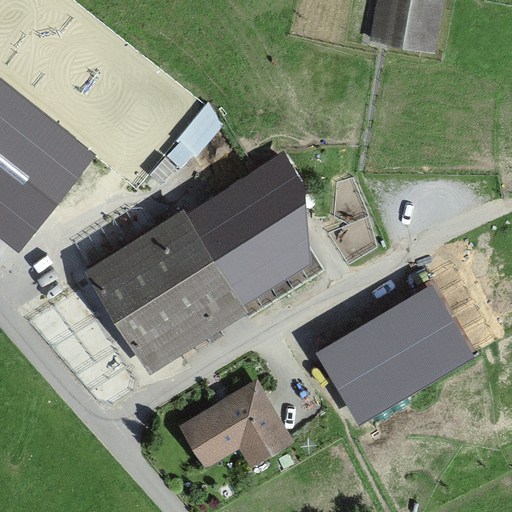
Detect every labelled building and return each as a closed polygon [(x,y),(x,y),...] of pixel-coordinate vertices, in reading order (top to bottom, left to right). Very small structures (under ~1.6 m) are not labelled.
[(379,0),(372,37),(435,49),(444,0),(379,0)] [(0,228),(20,244),(97,148),(0,70),(0,228)] [(200,154),(228,118),(207,102),(179,138),(200,154)] [(187,206),(245,298),(311,256),(307,183),(284,145),(187,206)] [(184,201),(85,264),(151,368),(250,306),(245,298),(187,206),(184,201)] [(474,357),(433,287),(320,354),(362,424),(474,357)] [(256,386),(182,426),(205,469),(237,451),(247,468),(289,445),(256,386)]
